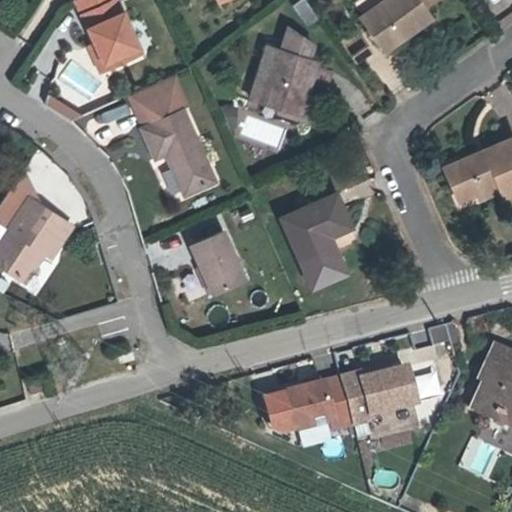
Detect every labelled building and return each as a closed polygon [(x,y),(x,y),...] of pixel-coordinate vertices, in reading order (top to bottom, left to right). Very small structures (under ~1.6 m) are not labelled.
[(142,52),(118,0),(76,0),(95,43),(107,69),(142,52)] [(318,19),(304,0),(300,0),(293,5),(307,26),(318,19)] [(423,8),(433,0),(384,0),(382,2),(381,0),(354,0),(353,1),(363,15),(361,16),(385,50),(430,18),(423,8)] [(326,89),(332,71),(316,66),(317,62),(309,59),(314,44),(290,27),(283,50),(278,49),(261,102),(300,115),(310,84),(326,89)] [(370,52),(356,33),(344,42),(358,61),(370,52)] [(107,69),(95,43),(90,46),(101,71),(107,69)] [(261,102),(278,49),(267,46),(251,99),(261,102)] [(137,103),(173,87),(183,108),(187,106),(175,78),(128,100),(141,129),(148,126),(137,103)] [(183,108),(173,87),(137,103),(148,126),(141,129),(155,160),(166,155),(185,196),(217,181),(183,108)] [(236,127),(236,108),(222,107),(230,127),(236,127)] [(511,191),(511,137),(444,167),(458,199),(476,191),(497,182),(500,188),(503,196),(511,191)] [(72,225),(43,207),(25,168),(0,204),(0,223),(9,229),(0,242),(0,264),(19,277),(39,248),(44,252),(51,256),(72,225)] [(479,198),(500,188),(497,182),(476,191),(479,198)] [(350,226),(336,193),(281,217),(296,250),(350,226)] [(302,263),(356,239),(350,226),(296,250),(302,263)] [(244,279),(223,230),(190,244),(212,293),(244,279)] [(25,281),(44,252),(39,248),(19,277),(25,281)] [(205,307),(209,324),(228,319),(224,303),(205,307)] [(426,329),(431,344),(450,339),(446,324),(426,329)] [(510,420),(511,414),(511,354),(493,346),(478,379),(483,381),(470,409),(488,417),(491,411),(510,420)] [(386,366),(358,373),(359,379),(388,372),(386,366)] [(340,378),(352,424),(369,419),(368,415),(414,403),(405,367),(388,372),(359,379),(358,373),(340,378)] [(331,429),(352,424),(340,378),(284,392),(293,430),(329,421),(331,429)] [(46,389),(42,379),(26,384),(29,394),(46,389)] [(490,474),(491,442),(462,441),(461,473),(490,474)] [(391,488),(395,474),(376,469),(372,482),(391,488)]
